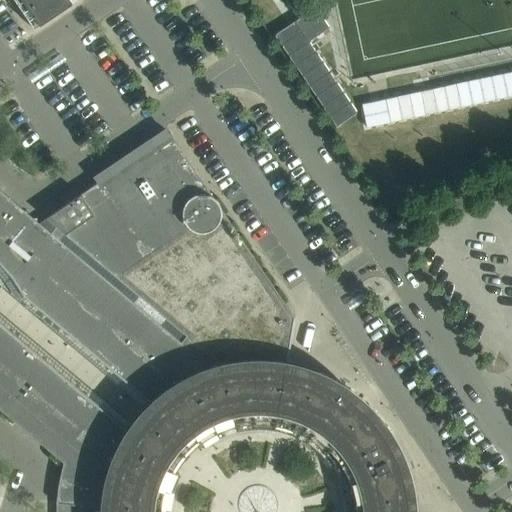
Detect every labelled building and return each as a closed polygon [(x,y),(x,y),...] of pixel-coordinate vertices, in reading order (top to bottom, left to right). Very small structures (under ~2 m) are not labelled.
[(14,0),(34,28),(75,0),(14,0)] [(309,41),(329,27),(315,7),(296,20),(289,25),(274,34),(336,126),(357,112),(334,78),(329,71),(309,41)] [(499,98),(503,98),(511,96),(511,95),(511,71),(510,72),(506,72),(498,74),(494,75),(487,77),(483,77),(475,79),(471,80),(463,82),(459,82),(452,84),(448,85),(440,87),(436,87),(415,92),(401,95),(393,97),(389,97),(381,99),(377,100),(370,101),(361,103),(362,107),(363,111),(364,118),(365,122),(366,127),(371,126),(375,125),(382,123),(386,122),(394,121),(398,120),(406,118),(410,117),(417,116),(421,115),(429,113),(433,113),(441,111),(445,110),(453,108),(457,108),(464,106),(468,105),(476,103),(480,103),(488,101),(492,100),(499,98)] [(294,317),(207,187),(170,133),(151,146),(97,182),(81,193),(95,214),(65,233),(115,275),(186,335),(181,341),(138,391),(150,402),(199,442),(201,441),(215,432),(218,430),(234,425),(236,424),(253,422),(256,421),(273,423),(276,423),(286,365),(288,363),(289,362),(287,362),(294,317)] [(0,263),(11,275),(12,277),(23,294),(25,296),(138,391),(181,341),(0,189),(0,263)] [(95,214),(81,193),(46,217),(65,233),(95,214)] [(0,408),(63,462),(60,475),(58,486),(56,501),(56,511),(164,511),(164,510),(164,508),(167,491),(168,488),(175,470),(185,458),(199,442),(150,402),(138,418),(127,429),(0,322),(0,408)] [(414,511),(414,505),(414,497),(413,490),(411,482),(409,473),(406,465),(404,459),(401,451),(397,443),(393,435),(389,429),(384,423),(377,414),(373,409),(368,404),(362,399),(355,393),(348,388),(343,384),(336,380),(328,375),(320,372),(314,369),(289,362),(288,363),(286,365),(276,423),(292,428),(295,429),(310,437),(312,438),(325,449),(327,451),(337,464),(339,467),(346,482),(347,484),(351,501),(352,504),(351,511),(414,511)]
